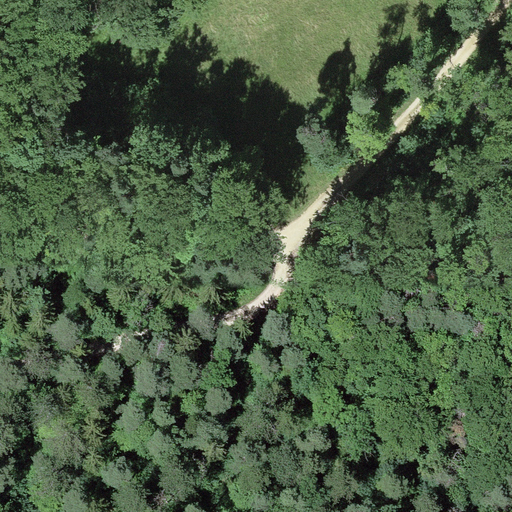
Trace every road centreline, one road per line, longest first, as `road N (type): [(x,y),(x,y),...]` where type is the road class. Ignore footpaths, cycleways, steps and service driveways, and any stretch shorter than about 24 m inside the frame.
road 1 (track): [(288,258),(507,0)]
road 2 (track): [(288,258),(277,286),(243,318),(0,374)]
road 3 (track): [(0,217),(288,258)]
road 4 (track): [(230,0),(271,105),(292,252)]
road 5 (track): [(265,297),(237,462)]
